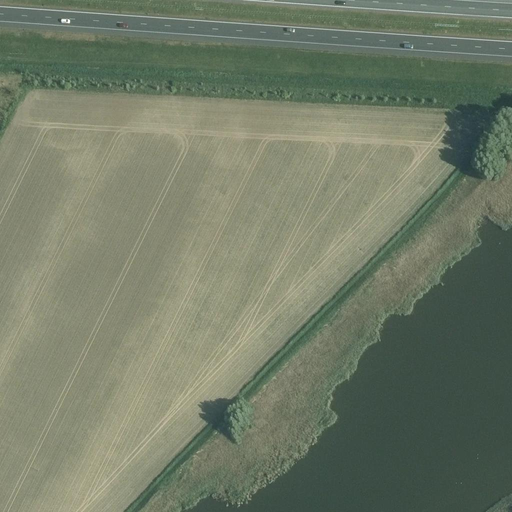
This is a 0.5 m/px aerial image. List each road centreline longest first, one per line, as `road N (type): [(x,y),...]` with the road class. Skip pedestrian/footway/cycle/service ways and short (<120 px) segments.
road 1 (motorway): [(0,14),(511,48)]
road 2 (motorway): [(511,10),(338,0)]
